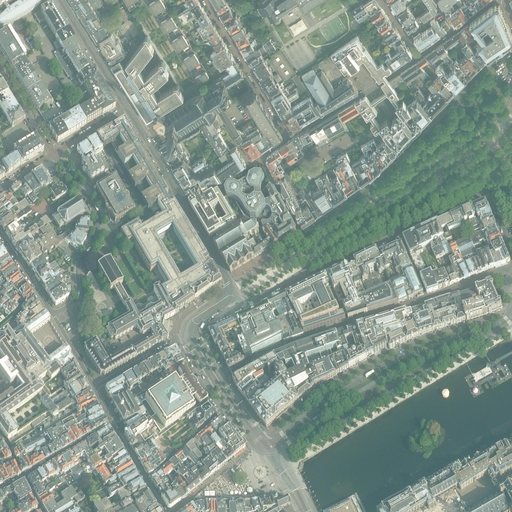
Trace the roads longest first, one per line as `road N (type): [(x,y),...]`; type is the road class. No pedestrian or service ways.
road 1 (residential): [(511,266),(302,338),(222,377)]
road 2 (residential): [(0,234),(52,314),(78,298),(79,264),(96,226),(54,154)]
road 3 (residential): [(300,271),(312,273),(480,190),(494,195),(511,255)]
road 4 (tertiary): [(511,312),(376,371),(268,439)]
road 5 (tertiary): [(276,450),(390,370),(511,317)]
road 6 (residential): [(300,271),(480,155),(494,154),(511,181)]
road 7 (residential): [(507,109),(340,218)]
road 8 (residential): [(454,100),(379,178),(341,204),(340,218)]
road 9 (residential): [(289,136),(204,0)]
road 10 (residential): [(289,136),(418,56)]
road 11 (tertiary): [(182,335),(255,448)]
road 12 (tertiary): [(61,0),(126,108)]
